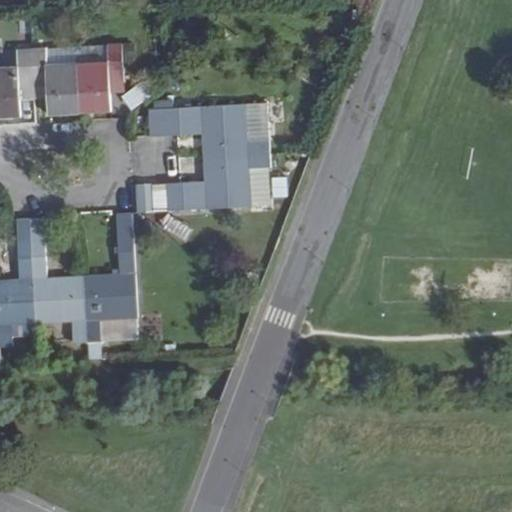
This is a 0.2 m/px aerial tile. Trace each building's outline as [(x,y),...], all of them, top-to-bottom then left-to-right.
[(109,45),(110,60),(78,62),(80,112),(112,111),(111,82),(123,82),(122,44),(109,45)] [(110,60),(109,45),(77,46),(78,62),(110,60)] [(78,62),(77,46),(47,48),(48,63),(78,62)] [(48,63),(47,48),(32,49),(34,86),(49,86),(49,98),(50,114),(80,112),(78,62),(48,63)] [(18,50),(19,65),(0,66),(0,116),(21,116),(20,98),(20,87),(34,86),(32,49),(18,50)] [(123,96),(133,109),(155,93),(145,80),(123,96)] [(34,86),(20,87),(20,98),(35,98),(34,86)] [(49,86),(34,86),(35,98),(49,98),(49,86)] [(152,136),(204,133),(204,156),(270,152),(267,102),(151,109),(152,136)] [(271,168),(270,152),(204,156),(206,181),(168,183),(170,210),(252,206),(250,170),(271,168)] [(273,205),(271,168),(250,170),(252,206),(273,205)] [(153,211),(152,185),(137,185),(138,211),(153,211)] [(121,279),(99,280),(98,275),(84,276),(88,341),(140,338),(132,213),(119,214),(121,272),(121,279)] [(168,216),(163,229),(185,237),(190,224),(168,216)] [(48,283),(44,218),(30,220),(36,323),(71,321),(73,343),(88,341),(84,276),(69,276),(70,281),(48,283)] [(11,285),(11,280),(0,280),(0,346),(14,346),(13,336),(37,334),(36,323),(30,220),(18,220),(21,285),(11,285)]
